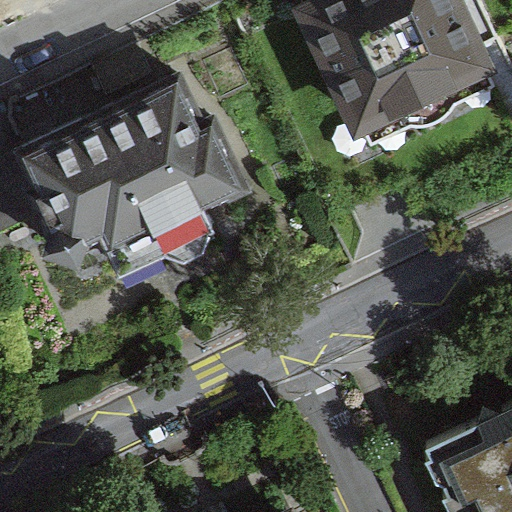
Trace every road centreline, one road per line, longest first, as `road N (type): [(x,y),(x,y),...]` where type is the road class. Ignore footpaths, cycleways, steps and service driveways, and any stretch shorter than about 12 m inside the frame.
road 1 (residential): [(298,338),(0,479)]
road 2 (residential): [(511,237),(298,338)]
road 3 (residential): [(298,338),(380,511)]
